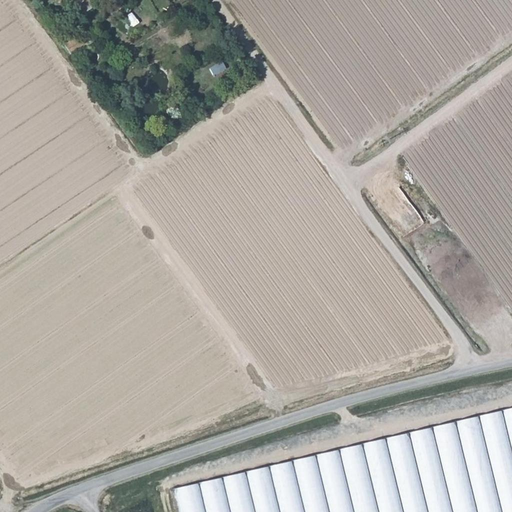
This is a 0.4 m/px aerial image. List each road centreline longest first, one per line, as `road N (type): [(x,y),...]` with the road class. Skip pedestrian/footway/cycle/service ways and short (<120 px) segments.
road 1 (unclassified): [(82,490),(344,401),(511,360)]
road 2 (track): [(230,0),(481,365)]
road 3 (track): [(351,176),(511,59)]
